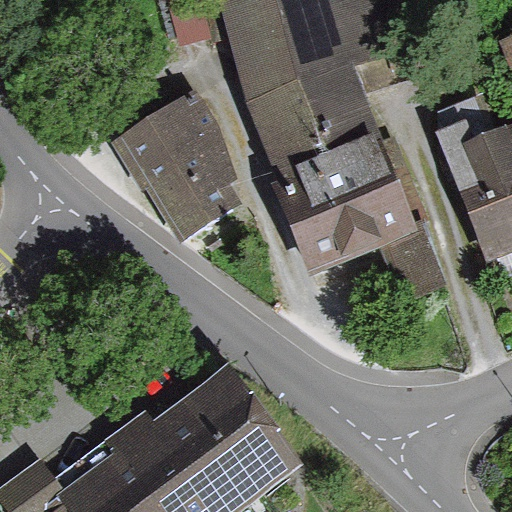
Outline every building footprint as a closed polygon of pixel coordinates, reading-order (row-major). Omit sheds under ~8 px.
[(202,0),(167,0),(180,52),(213,44),(202,0)] [(205,0),(217,46),(229,42),(217,0),(205,0)] [(217,0),(229,42),(248,113),(356,79),(394,68),(374,0),(217,0)] [(511,72),(511,41),(501,47),(511,72)] [(248,113),(280,193),(383,149),(381,145),(356,79),(248,113)] [(148,197),(181,252),(244,214),(231,195),(240,189),(221,132),(197,95),(112,150),(143,200),(148,197)] [(477,145),(491,139),(475,99),(438,115),(440,138),(470,126),(477,145)] [(511,262),(511,130),(491,139),(477,145),(470,126),(440,138),(434,141),(487,273),(499,268),(511,262)] [(396,139),(381,145),(383,149),(413,231),(427,226),(429,225),(396,139)] [(272,194),(310,287),(384,258),(404,310),(448,292),(427,226),(413,231),(383,149),(280,193),(272,194)] [(511,280),(511,262),(499,268),(505,284),(511,280)] [(255,511),(305,476),(231,374),(157,428),(147,415),(57,481),(43,462),(0,493),(0,510),(1,511),(255,511)]
